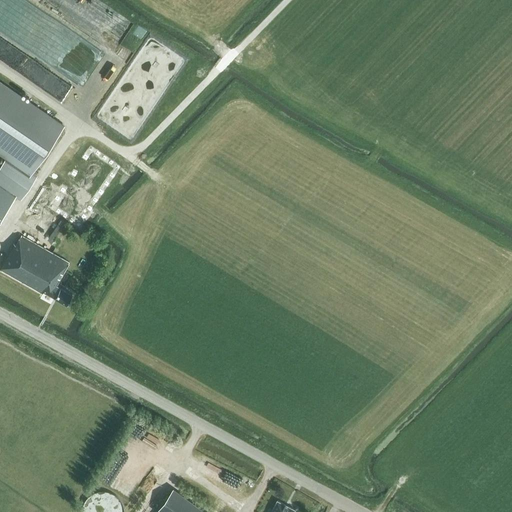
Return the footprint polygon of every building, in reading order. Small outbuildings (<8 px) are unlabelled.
[(29,48),(0,27),(0,35),(23,52),(23,51),(26,52),(29,48)] [(65,124),(0,79),(0,153),(5,158),(0,165),(0,184),(16,195),(21,199),(38,175),(33,172),(65,124)] [(118,167),(91,149),(51,207),(78,225),(118,167)] [(0,218),(16,195),(0,184),(0,218)] [(57,245),(70,225),(61,219),(47,239),(57,245)] [(67,304),(72,294),(56,285),(69,262),(21,235),(16,244),(14,243),(0,267),(0,268),(43,293),(44,291),(67,304)] [(118,511),(119,511),(114,500),(104,493),(92,494),(83,501),(79,511),(118,511)] [(156,511),(187,511),(167,497),(156,511)] [(293,511),(295,509),(277,500),(272,510),(269,509),(267,511),(293,511)]
